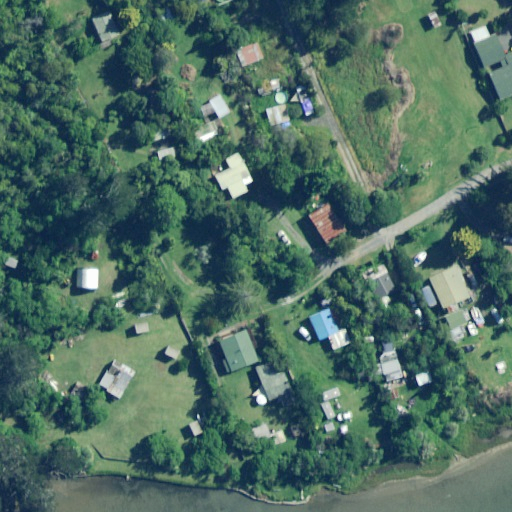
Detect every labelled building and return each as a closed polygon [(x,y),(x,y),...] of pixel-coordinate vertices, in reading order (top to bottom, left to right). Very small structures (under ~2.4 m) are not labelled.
[(175,21),(169,7),(156,13),(162,27),(175,21)] [(119,36),(110,13),(93,19),(102,42),(119,36)] [(262,58),(250,33),(241,38),(245,47),(236,52),(243,68),(262,58)] [(489,37),(487,33),(471,40),(483,68),(500,61),(503,68),(488,74),(499,100),(511,94),(511,53),(504,56),(495,35),(489,37)] [(289,67),(287,58),(274,61),(277,70),(289,67)] [(219,96),(200,107),(206,118),(215,113),(218,119),(229,113),(219,96)] [(289,121),(285,105),(266,110),(270,126),(289,121)] [(219,137),(213,123),(194,132),(201,145),(219,137)] [(173,141),(155,146),(160,163),(177,158),(173,141)] [(255,187),(238,153),(225,160),(229,169),(214,177),(221,191),(226,188),(232,199),(255,187)] [(345,231),(328,204),(308,217),(324,244),(345,231)] [(20,261),(8,256),(3,266),(16,272),(20,261)] [(90,274),(87,264),(75,268),(79,279),(90,274)] [(395,291),(383,264),(365,272),(380,308),(390,304),(386,295),(395,291)] [(468,298),(455,268),(429,279),(442,309),(468,298)] [(351,344),(336,308),(310,319),(319,341),(328,337),(333,351),(351,344)] [(443,317),(450,332),(441,335),(452,360),(468,353),(462,338),(470,334),(460,310),(443,317)] [(141,323),(127,324),(128,336),(142,334),(141,323)] [(256,363),(245,332),(218,341),(225,360),(222,361),(227,373),(256,363)] [(404,377),(396,351),(379,356),(386,382),(404,377)] [(135,373),(114,360),(98,387),(119,399),(135,373)] [(268,362),(255,368),(262,385),(268,401),(293,390),(285,371),(274,376),(268,362)] [(346,393),(343,385),(326,392),(329,400),(346,393)] [(335,417),(329,402),(321,405),(327,420),(335,417)] [(266,440),(262,427),(249,431),(253,444),(266,440)] [(282,430),(268,434),(272,447),(286,442),(282,430)]
